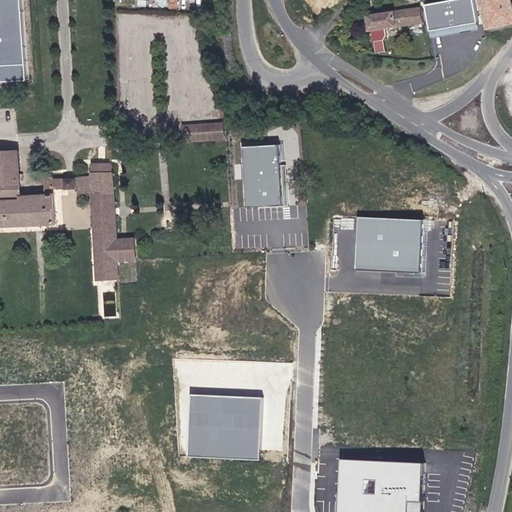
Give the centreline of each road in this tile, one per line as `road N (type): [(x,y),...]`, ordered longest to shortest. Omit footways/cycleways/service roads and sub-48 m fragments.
road 1 (residential): [(300,511),(309,283),(302,273)]
road 2 (residential): [(246,0),(254,62),(272,80),(297,76),(315,58)]
road 3 (tertiary): [(427,118),(330,58),(315,58)]
